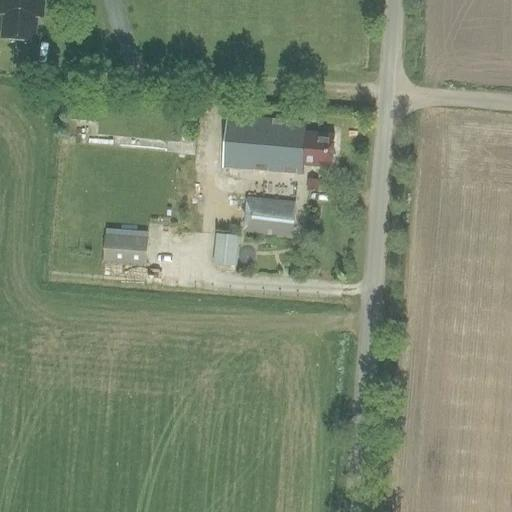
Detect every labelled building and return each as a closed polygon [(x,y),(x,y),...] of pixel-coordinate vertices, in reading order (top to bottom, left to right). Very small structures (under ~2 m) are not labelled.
[(43,22),(44,0),(0,0),(0,14),(2,14),(0,36),(0,37),(38,41),(40,22),(43,22)] [(246,103),(232,101),(231,114),(245,115),(246,103)] [(331,168),(334,134),(302,131),(303,122),(228,116),(223,168),(302,175),(303,165),(331,168)] [(309,180),(308,191),(318,192),(318,180),(309,180)] [(293,238),(296,202),(249,198),(246,234),(293,238)] [(216,234),(214,265),(237,266),(240,236),(216,234)] [(146,266),(148,238),(106,235),(104,263),(146,266)]
